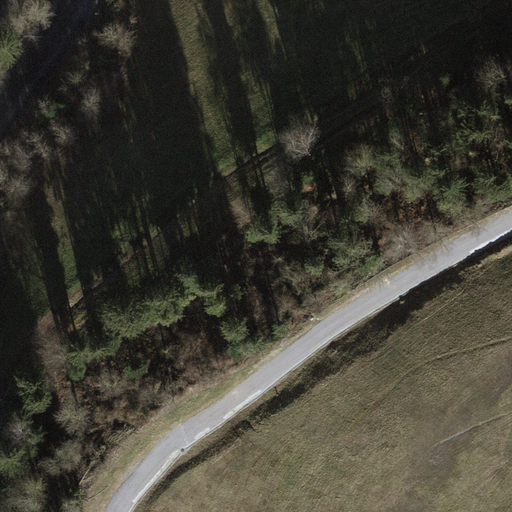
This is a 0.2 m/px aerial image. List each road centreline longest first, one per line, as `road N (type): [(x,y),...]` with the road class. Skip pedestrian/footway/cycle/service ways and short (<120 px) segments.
road 1 (track): [(117,511),(185,432),(341,318),(511,220)]
road 2 (unclassified): [(92,0),(0,128)]
